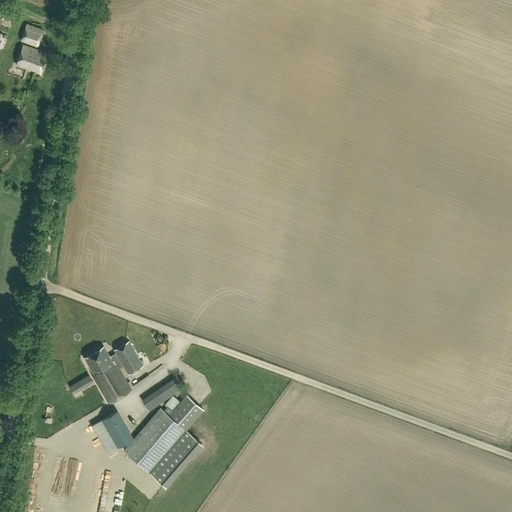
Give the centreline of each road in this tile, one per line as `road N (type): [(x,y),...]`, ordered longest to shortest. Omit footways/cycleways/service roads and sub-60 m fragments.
road 1 (tertiary): [(3,511),(90,0)]
road 2 (track): [(511,457),(41,282)]
